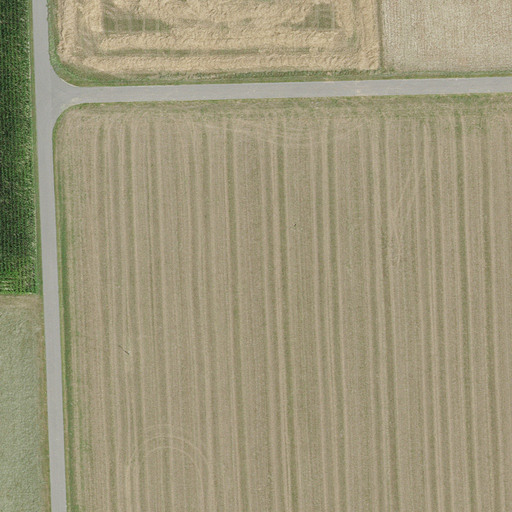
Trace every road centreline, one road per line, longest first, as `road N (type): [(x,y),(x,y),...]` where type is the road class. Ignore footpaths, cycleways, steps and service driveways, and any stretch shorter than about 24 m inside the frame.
road 1 (track): [(58,511),(39,0)]
road 2 (track): [(511,91),(43,103)]
